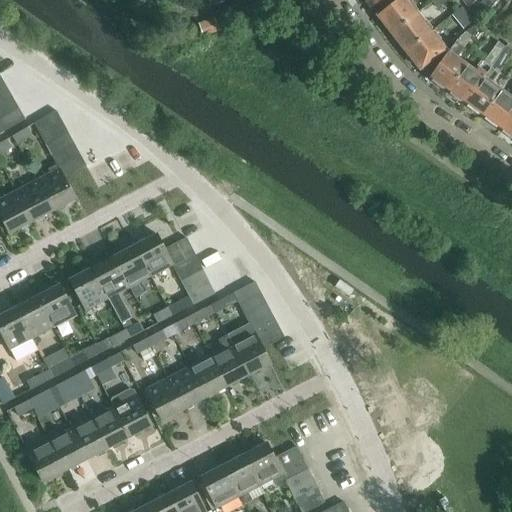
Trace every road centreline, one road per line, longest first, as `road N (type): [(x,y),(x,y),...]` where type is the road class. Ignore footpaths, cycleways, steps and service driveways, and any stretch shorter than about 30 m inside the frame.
road 1 (residential): [(70,511),(339,373)]
road 2 (unclassified): [(339,373),(270,268),(192,174)]
road 3 (unclassified): [(340,0),(425,104),(511,167)]
road 4 (unclassified): [(0,39),(192,174)]
road 5 (residential): [(0,269),(192,174)]
road 6 (unclassified): [(394,511),(339,373)]
